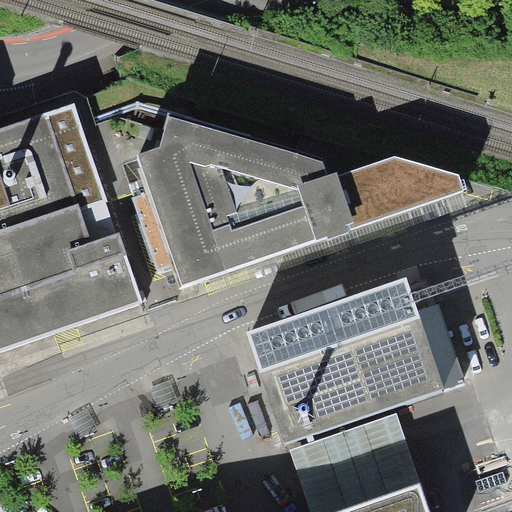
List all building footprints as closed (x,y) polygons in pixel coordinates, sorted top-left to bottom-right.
[(0,345),(142,299),(121,235),(117,236),(73,106),(2,130),(0,130),(0,345)] [(140,164),(183,295),(472,202),(465,189),(396,163),(331,183),(327,172),(169,127),(161,157),(140,164)] [(247,340),(288,456),(394,419),(470,392),(441,309),(419,316),(407,284),(247,340)] [(297,479),(309,511),(376,511),(421,498),(403,444),(394,419),(288,456),(297,479)] [(511,475),(500,481),(511,505),(511,475)] [(426,511),(421,498),(376,511),(426,511)]
